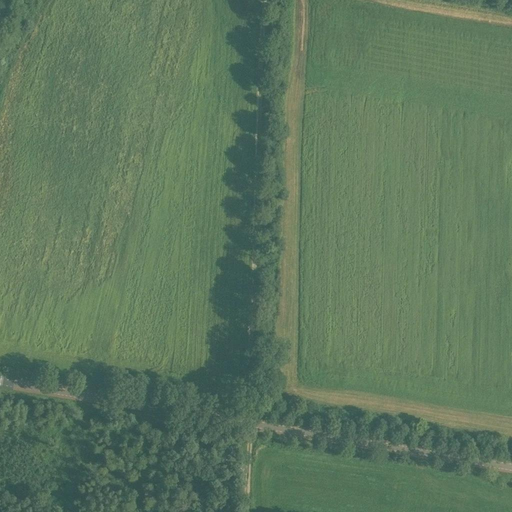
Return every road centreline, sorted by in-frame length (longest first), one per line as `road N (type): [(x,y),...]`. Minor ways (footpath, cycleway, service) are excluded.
road 1 (secondary): [(0,382),(511,467)]
road 2 (track): [(260,0),(249,423)]
